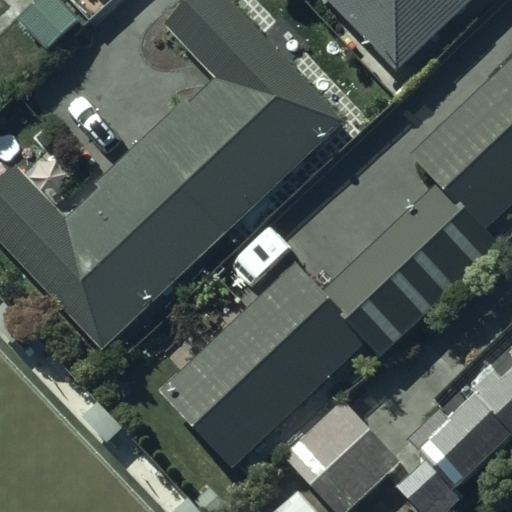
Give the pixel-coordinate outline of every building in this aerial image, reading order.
[(343,124),(225,0),(199,0),(165,32),(214,84),(194,102),(190,98),(95,188),(100,194),(71,221),(19,167),(0,185),(0,244),(103,353),(343,124)] [(60,0),(39,0),(16,23),(46,55),(81,22),(60,0)] [(324,0),(397,77),(477,0),(324,0)] [(511,64),(412,158),(484,236),(511,209),(511,64)] [(296,268),(160,396),(234,474),(362,353),(342,332),(349,325),(296,268)] [(429,464),(398,495),(414,511),(459,511),(467,504),(459,496),(511,443),(511,358),(508,362),(511,366),(511,376),(504,385),(493,374),(473,396),(476,399),(421,456),(429,464)] [(345,405),(285,459),(331,511),(349,511),(400,466),(345,405)] [(315,511),(299,494),(280,511),(315,511)]
